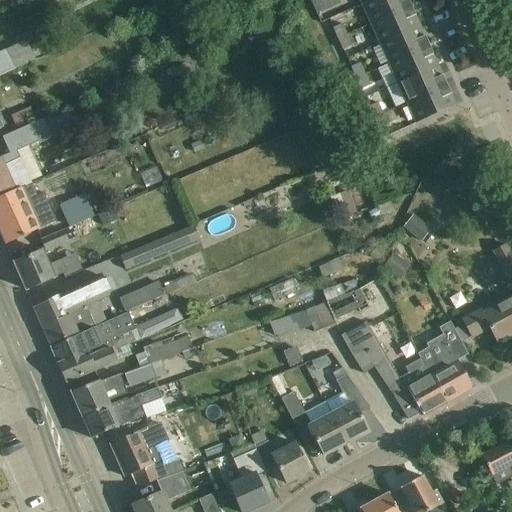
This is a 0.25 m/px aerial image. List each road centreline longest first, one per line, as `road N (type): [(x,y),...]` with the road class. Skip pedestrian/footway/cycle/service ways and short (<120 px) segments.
road 1 (residential): [(293,511),(511,391)]
road 2 (primary): [(51,425),(0,303)]
